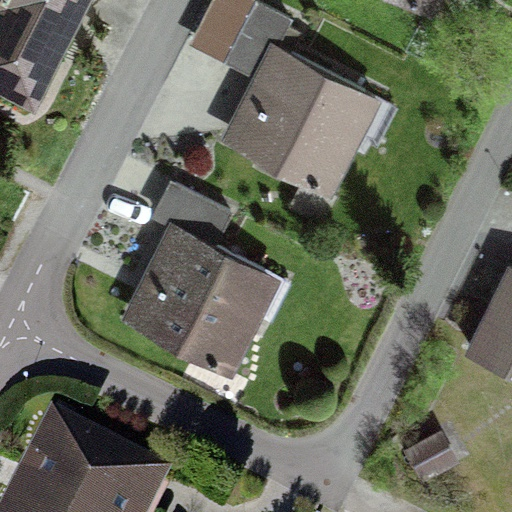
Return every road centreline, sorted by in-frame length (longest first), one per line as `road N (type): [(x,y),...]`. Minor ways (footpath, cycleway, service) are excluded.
road 1 (residential): [(14,319),(328,473),(511,92)]
road 2 (residential): [(180,0),(74,203)]
road 3 (residential): [(74,203),(14,319)]
